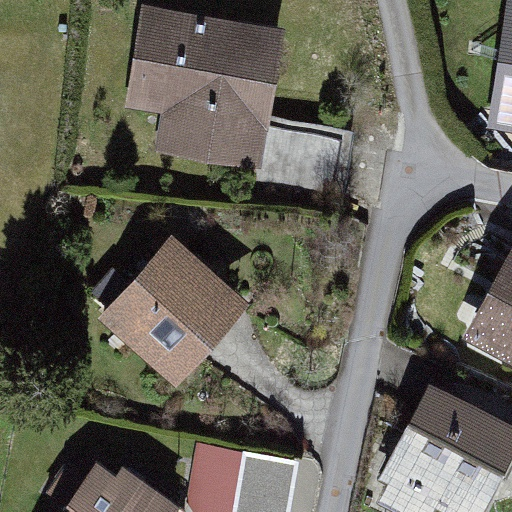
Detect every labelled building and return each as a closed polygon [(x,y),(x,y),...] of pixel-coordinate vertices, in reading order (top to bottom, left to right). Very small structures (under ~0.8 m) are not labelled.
[(511,0),(506,0),(488,128),(511,131),(511,0)] [(292,38),(154,14),(136,117),(171,124),(165,160),(268,178),(292,38)] [(511,241),(462,336),(511,362),(511,241)] [(189,257),(111,336),(183,408),(262,328),(189,257)] [(398,511),(433,511),(435,508),(443,511),(479,511),(511,451),(511,421),(429,378),(377,477),(389,483),(379,502),(398,511)] [(184,506),(210,511),(288,511),(301,452),(201,430),(184,506)] [(153,511),(106,477),(80,511),(153,511)]
